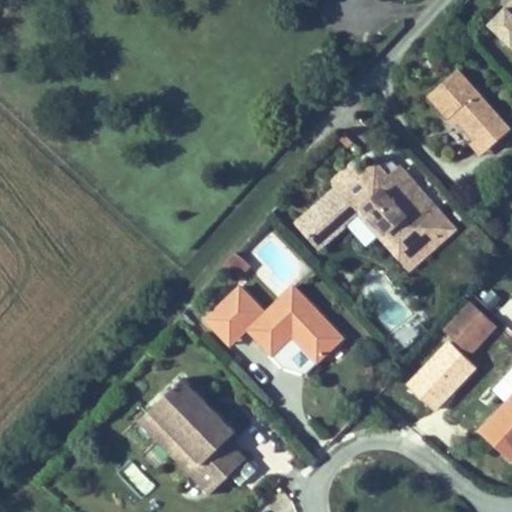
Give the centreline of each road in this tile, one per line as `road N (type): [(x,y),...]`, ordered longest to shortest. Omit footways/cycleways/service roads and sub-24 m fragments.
road 1 (track): [(0,483),(321,119)]
road 2 (residential): [(486,511),(404,442),(373,437),(342,445),(327,466),(321,511)]
road 3 (residential): [(321,119),(434,0)]
